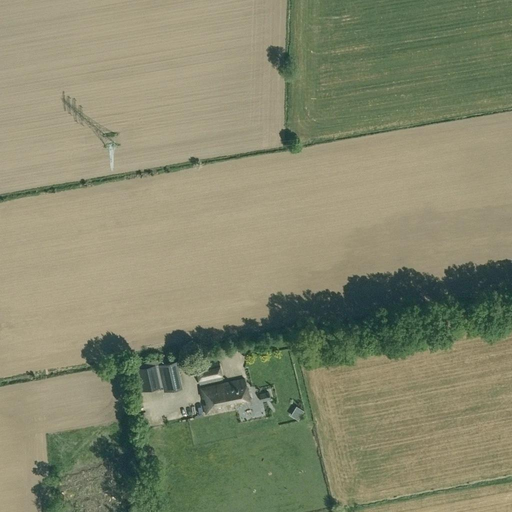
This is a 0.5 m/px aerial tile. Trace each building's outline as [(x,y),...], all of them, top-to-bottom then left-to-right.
[(138,368),(143,390),(160,387),(160,386),(163,385),(164,391),(182,387),(176,360),(158,364),(138,368)] [(218,361),(196,366),(200,384),(223,379),(218,361)] [(207,413),(235,408),(235,407),(251,403),(245,378),(201,388),(203,396),(205,396),(207,403),(204,405),(207,413)] [(288,390),(289,381),(280,379),(279,389),(288,390)] [(261,401),(270,398),(269,391),(260,394),(261,401)]
